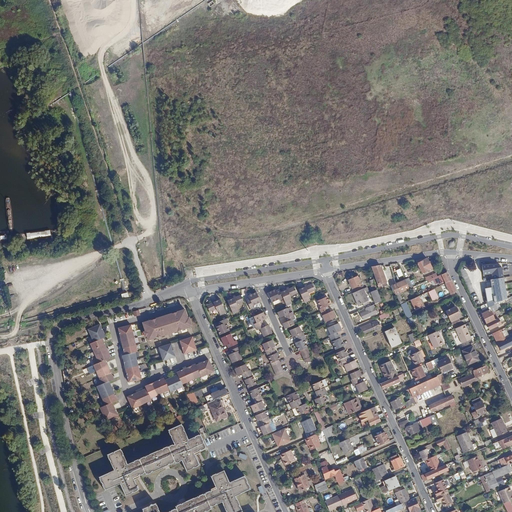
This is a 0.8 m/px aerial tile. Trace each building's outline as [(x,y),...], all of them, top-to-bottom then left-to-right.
[(431,268),(430,265),(433,263),(431,260),(429,262),(427,258),(422,260),(421,259),(415,260),(421,273),(431,268)] [(490,280),(503,278),(501,269),(499,265),(491,264),(482,265),(484,280),(489,279),(490,287),(483,288),(486,304),(479,307),(481,311),(488,307),(495,304),(491,287),(490,280)] [(382,266),(373,268),(381,285),(380,286),(381,289),(385,287),(384,284),(388,282),(382,266)] [(450,281),(446,272),(435,277),(430,280),(433,287),(445,282),(445,283),(450,281)] [(355,288),(356,291),(363,289),(362,285),(360,280),(361,280),(359,275),(348,279),(352,289),(355,288)] [(507,298),(503,278),(490,280),(491,287),(495,304),(507,298)] [(408,279),(396,284),(400,293),(412,287),(408,279)] [(450,281),(445,283),(450,293),(455,291),(450,281)] [(300,287),(297,289),(303,303),(309,300),(308,296),(307,293),(313,290),(310,284),(304,287),(303,286),(300,287)] [(400,293),(396,284),(390,287),(393,295),(400,293)] [(290,299),(289,296),(295,293),(292,287),(285,290),(284,288),(278,291),(282,299),(285,306),(291,303),(289,299),(290,299)] [(434,288),(427,290),(431,300),(438,297),(434,288)] [(278,289),(275,291),(274,290),(270,291),(266,293),(271,303),(279,299),(279,300),(282,299),(278,291),(278,289)] [(369,296),(367,291),(364,292),(363,289),(356,291),(353,293),(358,305),(368,301),(366,297),(369,296)] [(379,289),(372,291),(375,303),(382,301),(379,289)] [(246,294),(247,296),(244,298),(249,308),(252,307),(251,304),(259,301),(254,291),(246,294)] [(237,307),(235,304),(242,301),(239,295),(231,298),(231,296),(225,298),(232,313),(237,310),(236,307),(237,307)] [(421,305),(417,295),(410,298),(414,308),(421,305)] [(319,309),(320,312),(328,309),(326,306),(329,305),(326,297),(317,301),(320,309),(319,309)] [(213,302),(214,303),(206,307),(209,314),(216,311),(217,313),(218,312),(220,316),(225,314),(218,300),(213,302)] [(405,301),(400,303),(406,317),(411,315),(405,301)] [(444,313),(445,315),(448,314),(452,324),(461,320),(459,315),(460,315),(455,302),(444,306),(447,312),(444,313)] [(371,316),(370,315),(376,312),(373,305),(367,307),(368,310),(360,314),(363,320),(371,316)] [(481,311),(479,312),(485,324),(496,319),(491,309),(490,310),(488,307),(481,311)] [(279,318),(284,316),(285,318),(293,315),(292,312),(288,314),(286,308),(277,312),(279,318)] [(143,322),(146,331),(144,331),(145,336),(147,335),(148,339),(190,326),(190,325),(191,324),(189,317),(187,317),(185,309),(174,312),(154,318),(143,322)] [(328,309),(320,312),(324,322),(335,317),(332,310),(329,312),(328,309)] [(253,317),(256,324),(253,325),(254,327),(263,324),(262,321),(266,320),(262,312),(253,317)] [(293,325),(291,319),(294,318),(293,315),(285,318),(286,321),(282,323),(284,329),(293,325)] [(496,319),(485,324),(489,332),(501,326),(497,318),(496,319)] [(229,332),(225,324),(228,322),(226,319),(216,324),(218,327),(215,328),(219,336),(229,332)] [(381,324),(379,325),(377,321),(360,328),(361,329),(359,330),(360,331),(361,331),(363,334),(374,329),(375,331),(382,328),(381,324)] [(338,334),(337,332),(341,330),(338,323),(327,328),(330,335),(329,335),(330,338),(338,334)] [(88,329),(90,335),(103,330),(101,327),(100,324),(88,329)] [(118,327),(120,334),(133,331),(131,324),(118,327)] [(259,329),(263,337),(271,333),(268,325),(264,327),(263,324),(254,327),(256,330),(259,329)] [(292,337),(295,336),(296,339),(304,335),(303,332),(301,333),(298,326),(289,330),(292,337)] [(469,340),(463,326),(454,330),(460,344),(469,340)] [(401,343),(394,328),(385,332),(390,341),(389,342),(391,348),(401,343)] [(103,330),(90,335),(94,342),(102,338),(106,336),(103,330)] [(494,336),(498,344),(506,340),(500,330),(488,336),(490,339),(494,336)] [(133,331),(120,334),(121,341),(135,338),(133,331)] [(442,345),(436,331),(426,336),(431,349),(442,345)] [(343,345),(338,334),(330,338),(335,349),(343,345)] [(296,339),(297,342),(294,343),(298,351),(299,350),(306,347),(307,346),(303,339),(305,338),(304,335),(296,339)] [(180,340),(182,347),(194,342),(192,336),(180,340)] [(511,337),(506,340),(498,344),(500,349),(511,343),(511,337)] [(90,343),(93,350),(105,344),(102,338),(94,342),(90,343)] [(135,338),(121,341),(123,347),(136,345),(135,338)] [(227,349),(229,352),(239,348),(237,345),(235,345),(231,338),(221,342),(225,350),(227,349)] [(262,345),(266,354),(274,351),(273,348),(274,347),(271,341),(262,345)] [(194,342),(182,347),(184,353),(197,349),(194,342)] [(159,347),(161,353),(174,349),(172,343),(159,347)] [(105,344),(93,350),(96,356),(108,351),(105,344)] [(136,345),(123,347),(124,354),(135,351),(138,351),(136,345)] [(470,348),(460,352),(466,366),(476,362),(470,348)] [(174,349),(161,353),(163,360),(176,356),(174,349)] [(340,359),(341,362),(349,358),(344,349),(335,353),(338,360),(340,359)] [(230,355),(231,357),(229,358),(233,367),(242,362),(239,354),(241,353),(240,350),(230,355)] [(108,351),(96,356),(98,362),(106,359),(111,357),(108,351)] [(124,354),(123,355),(124,362),(137,359),(135,351),(124,354)] [(274,351),(266,354),(270,363),(277,360),(279,359),(276,352),(275,353),(274,351)] [(423,361),(419,351),(409,355),(414,365),(423,361)] [(308,354),(302,357),(304,362),(310,360),(308,354)] [(355,359),(350,361),(349,358),(341,362),(342,365),(345,364),(348,371),(358,367),(355,359)] [(94,365),(96,371),(109,366),(106,359),(98,362),(94,365)] [(137,359),(124,362),(126,368),(139,365),(137,359)] [(208,359),(202,362),(207,374),(214,371),(208,359)] [(447,359),(436,364),(440,374),(451,369),(447,359)] [(395,377),(394,373),(395,372),(390,361),(379,366),(384,377),(386,376),(388,380),(395,377)] [(207,374),(202,362),(196,364),(201,376),(207,374)] [(196,363),(189,366),(195,378),(201,376),(196,364),(196,363)] [(139,365),(126,368),(128,375),(140,372),(139,365)] [(245,365),(234,370),(237,377),(241,375),(243,378),(251,374),(250,371),(248,372),(245,365)] [(109,366),(96,371),(99,377),(111,372),(109,366)] [(189,366),(183,369),(188,381),(195,378),(189,366)] [(421,366),(410,371),(414,381),(425,377),(421,366)] [(483,367),(468,373),(469,376),(458,381),(461,387),(475,381),(474,378),(486,373),(483,367)] [(188,381),(183,369),(177,371),(178,374),(182,383),(188,381)] [(360,379),(359,376),(361,375),(359,369),(349,373),(352,379),(350,380),(351,382),(360,379)] [(111,372),(99,377),(102,384),(109,381),(114,379),(111,372)] [(140,372),(128,375),(129,381),(142,379),(140,372)] [(178,374),(172,377),(177,389),(183,386),(182,383),(178,374)] [(251,374),(243,378),(247,388),(256,385),(251,374)] [(381,383),(383,388),(399,381),(397,376),(395,377),(388,380),(381,383)] [(164,377),(158,380),(163,392),(170,390),(165,379),(164,377)] [(177,389),(172,377),(165,379),(170,390),(170,391),(177,389)] [(406,390),(410,399),(441,385),(437,377),(436,377),(406,390)] [(356,385),(359,392),(367,389),(364,381),(361,382),(360,379),(351,382),(353,386),(356,385)] [(158,380),(152,383),(157,395),(163,392),(158,380)] [(315,390),(324,386),(322,380),(312,384),(315,390)] [(97,386),(100,393),(112,387),(109,381),(102,384),(97,386)] [(157,395),(152,383),(145,385),(146,388),(151,398),(157,395)] [(324,386),(315,390),(318,397),(324,395),(327,393),(324,386)] [(497,386),(490,390),(492,395),(499,392),(497,386)] [(112,387),(100,393),(103,398),(115,393),(112,387)] [(220,388),(212,392),(214,397),(222,394),(221,393),(228,391),(226,387),(220,389),(220,388)] [(146,388),(140,391),(146,403),(152,400),(151,398),(146,388)] [(249,392),(253,401),(261,398),(260,395),(261,395),(258,388),(249,392)] [(140,391),(134,393),(139,406),(146,403),(140,391)] [(191,405),(198,402),(195,392),(187,394),(191,405)] [(287,396),(290,402),(299,398),(296,392),(287,396)] [(115,393),(103,398),(105,405),(112,402),(118,400),(115,393)] [(139,406),(134,393),(128,396),(133,408),(139,406)] [(318,397),(314,399),(317,406),(327,401),(324,395),(318,397)] [(391,402),(394,409),(405,404),(401,396),(397,398),(398,399),(391,402)] [(451,396),(428,406),(431,412),(453,402),(451,396)] [(355,397),(343,402),(348,413),(359,409),(356,401),(357,401),(355,397)] [(251,406),(254,413),(264,408),(262,402),(263,401),(261,398),(253,401),(255,405),(251,406)] [(299,398),(290,402),(292,409),(296,407),(302,405),(299,398)] [(484,413),(477,398),(469,402),(472,409),(470,410),(471,411),(473,411),(473,412),(469,414),(471,418),(484,413)] [(220,400),(210,404),(216,420),(227,416),(220,400)] [(100,407),(103,414),(115,408),(112,402),(105,405),(100,407)] [(296,407),(299,414),(308,410),(305,403),(302,405),(296,407)] [(332,411),(339,408),(337,403),(329,406),(332,411)] [(373,406),(357,413),(362,422),(368,419),(377,415),(373,406)] [(115,408),(103,414),(106,420),(118,414),(115,408)] [(268,417),(267,417),(264,412),(255,416),(258,422),(260,420),(261,423),(269,419),(268,417)] [(377,415),(368,419),(370,425),(379,420),(377,415)] [(432,415),(427,418),(431,427),(436,425),(432,415)] [(301,422),(306,434),(316,430),(311,418),(301,422)] [(269,419),(261,423),(263,426),(260,427),(264,436),(273,432),(269,423),(271,423),(269,419)] [(503,432),(498,419),(488,423),(494,436),(503,432)] [(186,421),(167,429),(173,441),(138,457),(138,459),(126,464),(120,449),(107,454),(107,456),(108,460),(109,460),(109,461),(111,468),(112,467),(113,470),(99,476),(99,478),(98,478),(100,483),(101,482),(102,484),(101,485),(103,489),(104,488),(105,489),(119,483),(125,496),(138,490),(132,477),(144,472),(145,474),(174,461),(175,463),(181,460),(187,472),(205,464),(199,450),(211,444),(205,431),(193,437),(186,421)] [(418,422),(406,427),(409,435),(422,429),(418,422)] [(284,430),(273,435),(279,447),(290,442),(284,430)] [(385,431),(375,435),(379,444),(389,440),(385,431)] [(474,448),(467,431),(457,435),(464,452),(474,448)] [(321,446),(315,434),(305,439),(307,443),(308,443),(311,450),(321,446)] [(511,436),(511,434),(491,443),(494,450),(511,442),(511,436)] [(451,447),(446,436),(436,440),(438,445),(443,443),(446,449),(451,447)] [(353,451),(348,440),(339,444),(341,448),(342,447),(345,454),(353,451)] [(419,451),(422,459),(425,459),(430,456),(426,448),(419,451)] [(297,462),(292,451),(282,456),(283,460),(285,460),(288,466),(297,462)] [(440,464),(435,454),(430,456),(425,459),(427,464),(428,464),(430,469),(440,464)] [(498,459),(501,466),(510,462),(511,461),(511,454),(505,458),(504,456),(498,459)] [(476,455),(466,459),(471,471),(482,466),(481,463),(479,463),(476,455)] [(338,464),(348,459),(346,456),(336,461),(338,464)] [(396,457),(389,460),(392,468),(400,465),(396,457)] [(362,459),(355,462),(359,471),(368,467),(366,461),(364,462),(362,459)] [(430,469),(420,474),(423,479),(447,468),(444,462),(440,464),(430,469)] [(379,464),(373,467),(378,478),(385,475),(384,471),(382,471),(379,464)] [(339,484),(345,482),(340,470),(335,472),(334,470),(329,472),(327,467),(321,469),(326,480),(335,477),(339,484)] [(235,479),(229,482),(224,470),(211,476),(216,488),(207,492),(213,505),(222,501),(223,505),(236,499),(235,495),(241,493),(241,492),(250,488),(244,476),(235,480),(235,479)] [(304,474),(294,478),(300,489),(309,485),(304,474)] [(394,475),(384,480),(388,489),(398,484),(394,475)] [(447,490),(442,479),(434,482),(436,486),(432,488),(436,495),(447,490)] [(315,486),(318,494),(329,490),(325,482),(315,486)] [(396,490),(401,502),(404,501),(409,499),(404,487),(396,490)] [(352,488),(338,494),(342,503),(356,498),(352,488)] [(505,489),(497,492),(503,505),(508,503),(511,501),(511,499),(510,494),(508,495),(505,489)] [(449,491),(434,497),(436,502),(443,499),(446,506),(453,503),(449,491)] [(203,511),(211,509),(204,493),(175,506),(176,509),(168,511),(159,511),(158,510),(157,509),(158,509),(156,505),(155,505),(155,503),(142,509),(143,511),(142,511),(203,511)] [(342,503),(338,494),(325,500),(329,509),(342,503)] [(418,508),(413,497),(409,499),(404,501),(409,511),(418,508)] [(369,498),(360,502),(361,503),(354,506),(356,511),(358,511),(364,510),(364,511),(376,511),(375,509),(373,509),(369,498)] [(298,509),(297,509),(298,511),(313,511),(314,511),(312,510),(311,509),(309,509),(307,505),(306,505),(304,502),(297,505),(298,509)] [(401,502),(385,509),(385,511),(390,511),(403,507),(401,502)] [(505,511),(511,511),(508,503),(503,505),(502,506),(505,511)]
